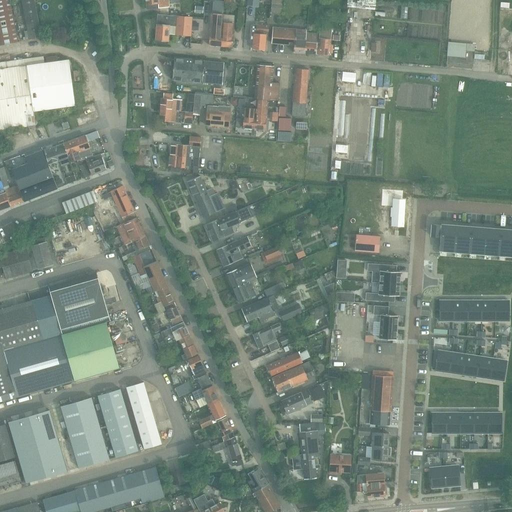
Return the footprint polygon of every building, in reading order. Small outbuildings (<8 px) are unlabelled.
[(0,0),(0,45),(18,42),(10,0),(0,0)] [(34,0),(21,0),(29,39),(41,37),(34,0)] [(146,0),(147,9),(169,7),(168,0),(146,0)] [(271,0),(271,12),(280,13),(281,0),(271,0)] [(209,45),(221,46),(223,22),(222,22),(223,7),(213,6),(209,45)] [(239,7),(236,27),(243,28),(245,8),(239,7)] [(158,14),(155,40),(168,42),(170,25),(173,26),(174,16),(158,14)] [(191,29),(192,23),(192,17),(177,16),(175,35),(190,36),(191,31),(191,29)] [(223,22),(221,46),(232,47),(234,23),(223,22)] [(252,49),(264,50),(265,39),(267,39),(269,26),(256,25),(256,34),(253,33),(252,49)] [(294,53),(305,53),(306,32),(306,30),(273,27),(272,43),(285,44),(285,43),(294,44),(294,53)] [(318,55),(330,56),(332,30),(320,29),(319,33),(318,55)] [(319,33),(306,32),(305,53),(318,55),(319,33)] [(446,56),(465,58),(466,43),(448,42),(446,56)] [(0,130),(35,126),(33,112),(34,112),(75,105),(69,59),(44,63),(43,56),(27,59),(0,62),(0,137),(0,138),(0,137),(0,130)] [(172,61),(171,67),(173,69),(172,80),(202,83),(203,76),(222,77),(224,63),(204,61),(174,58),(174,60),(172,61)] [(257,68),(254,99),(267,100),(266,105),(267,105),(277,106),(277,101),(279,83),(272,82),(273,68),(273,66),(257,65),(257,68)] [(292,115),(305,116),(308,69),(295,68),(292,115)] [(380,69),(379,79),(391,80),(392,70),(380,69)] [(356,73),(343,71),(342,80),(355,81),(356,73)] [(363,71),(362,83),(370,84),(372,72),(363,71)] [(415,85),(415,92),(419,93),(417,117),(432,118),(434,93),(427,93),(427,86),(415,85)] [(161,98),(160,109),(179,111),(181,112),(182,102),(179,102),(179,100),(172,99),(172,94),(163,93),(163,98),(161,98)] [(184,112),(183,123),(190,124),(190,123),(192,124),(192,121),(193,114),(199,115),(200,105),(205,105),(205,102),(212,103),(213,95),(195,94),(194,103),(193,105),(193,112),(185,111),(184,111),(184,112)] [(255,109),(254,129),(265,130),(267,105),(266,105),(267,100),(256,99),(255,109)] [(186,102),(185,111),(193,112),(193,105),(194,103),(186,102)] [(206,125),(228,127),(230,107),(207,106),(206,125)] [(242,128),(254,129),(255,109),(244,108),(242,128)] [(179,111),(160,109),(159,121),(177,123),(178,120),(179,120),(179,111)] [(269,111),(269,120),(277,121),(277,112),(269,111)] [(84,136),(74,139),(82,160),(85,159),(85,160),(92,158),(91,155),(92,155),(87,142),(99,138),(97,131),(84,136)] [(277,140),(289,140),(290,133),(278,132),(277,140)] [(171,143),(170,155),(190,157),(199,158),(201,137),(190,136),(189,145),(171,143)] [(63,141),(62,141),(68,157),(66,157),(67,158),(69,163),(76,160),(77,162),(82,160),(74,139),(64,143),(63,141)] [(59,144),(53,147),(55,154),(57,154),(59,161),(67,158),(66,157),(68,157),(62,141),(58,142),(59,144)] [(407,144),(406,160),(428,162),(429,146),(407,144)] [(335,145),(335,152),(346,153),(347,146),(335,145)] [(42,148),(47,160),(48,165),(59,161),(57,154),(55,154),(53,147),(45,149),(45,147),(42,148)] [(18,185),(24,202),(35,198),(46,193),(57,189),(55,183),(55,182),(48,165),(47,160),(46,161),(42,152),(32,156),(25,158),(28,165),(23,166),(12,170),(18,185)] [(190,157),(170,155),(169,166),(170,166),(170,171),(179,172),(179,167),(185,168),(185,166),(190,166),(191,157),(199,158),(190,157)] [(101,159),(87,164),(91,175),(106,169),(102,159),(101,159)] [(79,166),(84,178),(90,176),(85,164),(79,166)] [(0,175),(6,192),(11,207),(24,202),(18,185),(9,188),(6,180),(8,180),(3,167),(0,167),(0,175)] [(200,176),(187,182),(203,218),(224,209),(218,193),(209,197),(200,176)] [(60,179),(54,182),(57,189),(63,186),(60,179)] [(252,187),(249,180),(243,183),(246,190),(252,187)] [(229,183),(231,190),(237,187),(235,181),(229,183)] [(116,227),(136,218),(122,186),(102,195),(104,200),(112,196),(122,217),(124,222),(116,226),(116,227)] [(383,190),(381,205),(391,206),(389,223),(398,224),(400,199),(399,199),(400,193),(400,192),(383,190)] [(93,191),(88,193),(93,204),(97,202),(93,191)] [(0,211),(11,207),(6,192),(0,194),(0,211)] [(88,193),(83,195),(88,206),(93,204),(88,193)] [(83,195),(78,197),(82,208),(88,206),(83,195)] [(78,197),(73,199),(77,210),(82,208),(78,197)] [(73,199),(67,201),(72,212),(77,210),(73,199)] [(72,212),(67,201),(62,203),(66,214),(72,212)] [(226,216),(205,224),(213,242),(234,233),(231,227),(240,223),(253,217),(248,206),(235,212),(226,216)] [(120,236),(141,227),(136,218),(116,227),(120,236)] [(511,256),(511,234),(447,230),(447,226),(432,225),(431,237),(440,237),(439,251),(511,256)] [(145,236),(141,227),(120,236),(124,245),(131,242),(145,236)] [(356,234),(354,251),(378,253),(380,236),(356,234)] [(134,256),(139,254),(151,249),(145,236),(131,242),(135,251),(126,255),(127,258),(134,255),(134,256)] [(242,258),(239,251),(251,246),(247,236),(235,242),(216,250),(223,266),(242,258)] [(35,240),(36,245),(32,247),(38,270),(52,266),(46,243),(44,237),(35,240)] [(263,251),(266,260),(281,254),(277,246),(263,251)] [(0,255),(0,259),(5,279),(32,271),(26,249),(0,255)] [(156,262),(151,249),(139,254),(144,267),(156,262)] [(303,250),(295,253),(297,259),(305,255),(303,250)] [(154,292),(156,291),(167,286),(156,262),(144,267),(139,254),(134,256),(135,256),(132,258),(140,276),(142,275),(143,278),(147,277),(154,292)] [(226,273),(233,289),(256,279),(256,278),(257,278),(250,263),(243,266),(226,273)] [(367,264),(366,271),(372,271),(371,282),(379,283),(400,284),(400,272),(395,272),(395,265),(367,264)] [(51,295),(62,333),(62,335),(106,322),(110,321),(96,273),(48,287),(51,295)] [(140,276),(132,280),(135,286),(136,286),(138,285),(136,281),(143,278),(142,275),(140,276)] [(256,279),(233,289),(239,303),(256,296),(252,288),(259,285),(256,279)] [(365,293),(365,300),(393,302),(394,295),(399,295),(400,284),(379,283),(378,294),(365,293)] [(282,291),(278,284),(264,290),(267,298),(242,309),(247,322),(258,317),(260,322),(275,316),(272,310),(279,308),(273,294),(282,291)] [(165,306),(167,310),(176,305),(167,286),(156,291),(159,297),(156,298),(158,303),(161,302),(163,307),(165,306)] [(51,295),(0,309),(0,339),(3,350),(61,333),(62,333),(51,295)] [(453,321),(453,301),(439,301),(439,321),(453,321)] [(467,320),(467,301),(453,301),(453,321),(467,320)] [(481,320),(481,301),(467,301),(467,320),(481,320)] [(495,320),(495,301),(481,301),(481,320),(495,320)] [(509,301),(495,301),(495,320),(509,320),(509,301)] [(278,311),(279,312),(283,321),(295,316),(302,313),(298,303),(278,311)] [(327,303),(321,305),(323,310),(327,311),(330,310),(327,303)] [(176,305),(167,310),(166,310),(172,325),(182,320),(176,305)] [(395,339),(397,315),(388,315),(389,306),(374,305),(373,315),(380,315),(379,339),(392,339),(395,339)] [(119,368),(106,322),(62,335),(62,333),(61,333),(74,380),(119,368)] [(173,333),(176,341),(178,340),(189,335),(183,322),(161,332),(163,338),(173,333)] [(156,323),(151,325),(155,333),(160,331),(156,323)] [(272,342),(277,340),(273,332),(281,329),(279,323),(253,334),(259,348),(272,342)] [(354,332),(334,331),(332,360),(352,361),(354,332)] [(61,333),(3,350),(16,396),(74,380),(61,333)] [(279,338),(282,345),(294,340),(291,333),(279,338)] [(184,362),(188,361),(198,356),(189,335),(178,340),(176,341),(179,340),(185,354),(181,356),(184,362)] [(0,401),(16,396),(3,350),(0,339),(0,401)] [(301,360),(310,357),(306,350),(299,354),(298,352),(266,366),(271,376),(302,362),(301,360)] [(448,372),(451,353),(437,351),(435,370),(448,372)] [(462,374),(465,355),(451,353),(448,372),(462,374)] [(476,376),(479,357),(465,355),(462,374),(476,376)] [(198,356),(188,361),(194,375),(192,376),(194,380),(198,378),(202,387),(211,383),(207,374),(201,377),(199,373),(205,370),(198,356)] [(490,378),(493,359),(479,357),(476,376),(490,378)] [(506,361),(493,359),(490,378),(504,380),(506,361)] [(271,378),(279,395),(292,389),(291,386),(315,376),(313,370),(309,361),(271,378)] [(363,375),(362,389),(372,389),(371,399),(370,410),(369,423),(378,424),(390,425),(391,407),(391,401),(392,377),(372,375),(363,375)] [(156,381),(148,383),(151,393),(158,391),(156,381)] [(176,387),(174,388),(178,396),(192,389),(189,381),(176,387)] [(144,382),(126,387),(144,449),(162,443),(144,382)] [(321,384),(309,390),(314,401),(326,396),(321,384)] [(204,397),(208,405),(219,401),(212,386),(202,391),(201,389),(200,389),(195,392),(192,393),(196,400),(204,397)] [(121,389),(98,395),(116,457),(125,454),(137,451),(139,450),(121,389)] [(306,405),(312,403),(307,391),(301,393),(281,401),(287,414),(306,406),(306,405)] [(90,398),(61,406),(78,468),(107,460),(90,398)] [(219,401),(208,405),(212,414),(209,416),(198,421),(202,428),(212,423),(212,422),(215,420),(225,416),(219,401)] [(49,410),(8,421),(26,483),(67,471),(49,410)] [(445,433),(445,413),(431,413),(431,433),(445,433)] [(459,433),(459,413),(445,413),(445,433),(459,433)] [(473,433),(473,413),(459,413),(459,433),(473,433)] [(487,433),(487,413),(473,413),(473,433),(487,433)] [(501,413),(487,413),(487,433),(501,433),(501,413)] [(171,433),(164,416),(156,419),(163,436),(171,433)] [(218,421),(224,435),(232,431),(226,418),(218,421)] [(6,422),(0,424),(0,461),(16,457),(6,422)] [(301,455),(292,456),(292,461),(302,460),(304,479),(316,478),(314,457),(319,457),(317,435),(325,434),(324,424),(324,422),(315,423),(315,425),(299,426),(300,432),(299,432),(301,455)] [(360,427),(360,430),(359,434),(370,435),(370,428),(360,427)] [(372,434),(371,446),(388,447),(389,433),(375,432),(374,434),(372,434)] [(210,448),(211,451),(227,446),(232,460),(230,461),(231,467),(236,465),(236,467),(243,464),(235,437),(229,439),(228,435),(222,438),(223,442),(218,444),(219,445),(210,448)] [(200,451),(210,448),(207,441),(198,444),(200,451)] [(388,447),(371,446),(372,446),(372,460),(387,461),(388,447)] [(329,473),(336,473),(336,471),(350,472),(351,455),(330,454),(329,473)] [(358,465),(369,465),(370,458),(358,457),(358,465)] [(0,489),(21,483),(15,461),(0,465),(0,489)] [(155,468),(133,474),(140,499),(141,498),(142,504),(164,498),(163,495),(170,494),(161,465),(155,466),(155,468)] [(458,466),(444,467),(446,486),(460,485),(458,466)] [(446,486),(444,467),(429,468),(430,471),(431,488),(446,486)] [(247,482),(254,494),(268,485),(259,469),(248,475),(250,478),(248,479),(249,481),(247,482)] [(168,473),(171,485),(183,482),(180,470),(168,473)] [(357,487),(357,492),(368,491),(368,497),(385,495),(383,473),(356,475),(357,487)] [(133,474),(117,479),(124,503),(130,502),(131,504),(134,503),(133,501),(140,499),(133,474)] [(214,476),(210,484),(216,486),(219,479),(214,476)] [(117,479),(104,483),(110,507),(111,511),(115,511),(126,509),(124,503),(117,479)] [(104,483),(89,487),(96,511),(102,510),(105,509),(110,507),(104,483)] [(268,485),(254,494),(265,511),(270,511),(280,506),(268,485)] [(89,487),(74,491),(80,511),(96,511),(89,487)] [(74,491),(54,497),(58,511),(79,511),(80,511),(74,491)] [(229,493),(228,500),(235,501),(237,495),(229,493)] [(193,499),(199,511),(223,511),(219,503),(215,505),(212,498),(207,501),(204,494),(193,499)] [(58,511),(54,497),(42,500),(45,511),(58,511)] [(3,511),(39,511),(37,503),(3,511)]
